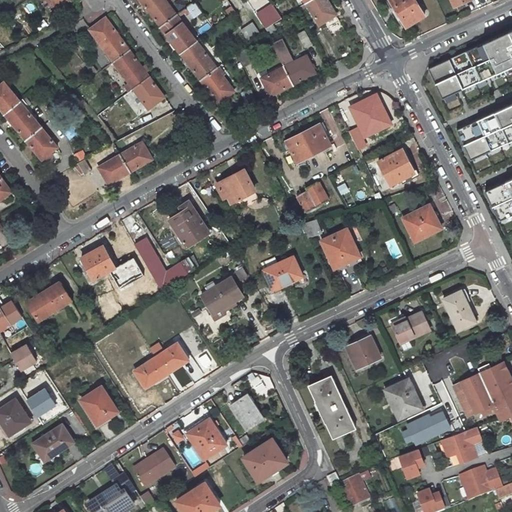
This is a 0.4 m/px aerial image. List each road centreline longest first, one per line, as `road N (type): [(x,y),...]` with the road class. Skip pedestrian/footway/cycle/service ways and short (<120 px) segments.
road 1 (residential): [(267,348),(20,511)]
road 2 (residential): [(267,348),(483,245)]
road 3 (residential): [(244,511),(312,462),(267,348)]
road 4 (residential): [(390,61),(483,245)]
road 5 (residential): [(390,61),(221,150)]
road 6 (residential): [(116,0),(221,150)]
road 7 (residential): [(221,150),(65,232)]
road 8 (residential): [(511,5),(390,61)]
